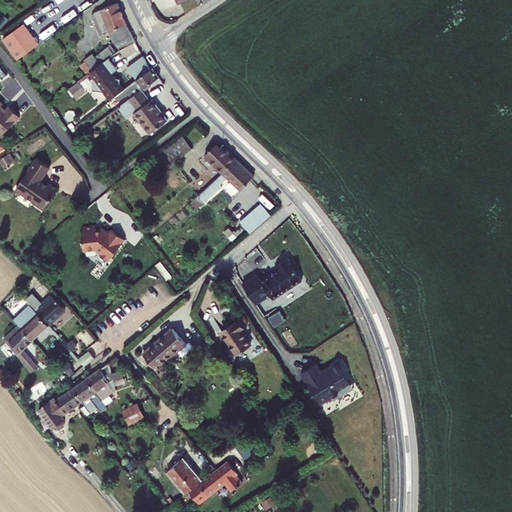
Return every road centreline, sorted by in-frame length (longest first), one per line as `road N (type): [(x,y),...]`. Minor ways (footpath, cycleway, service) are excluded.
road 1 (secondary): [(413,511),(407,399),(375,304),(319,214),(263,153),(242,142)]
road 2 (secondary): [(242,142),(337,260),(374,332),(394,401),(400,511)]
road 3 (secondary): [(242,142),(156,41)]
